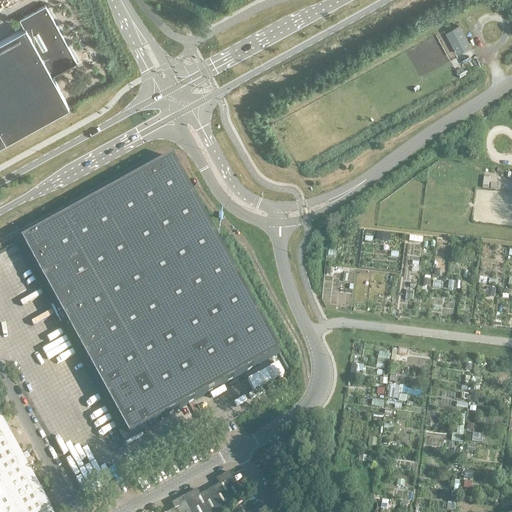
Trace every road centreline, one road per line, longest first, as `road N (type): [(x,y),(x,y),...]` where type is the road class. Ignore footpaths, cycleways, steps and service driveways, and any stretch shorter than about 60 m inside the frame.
road 1 (unclassified): [(511,82),(335,197),(282,219)]
road 2 (secondary): [(190,107),(386,0)]
road 3 (secondary): [(0,211),(171,116)]
road 4 (unclassified): [(321,326),(339,321),(511,342)]
road 5 (secondary): [(159,94),(0,182)]
road 6 (secondary): [(338,0),(178,85)]
road 7 (unclassified): [(171,116),(219,197),(248,217),(282,219)]
road 8 (unclassified): [(238,453),(309,405),(318,373),(308,330)]
road 9 (unclassified): [(0,379),(74,511)]
road 10 (unclassified): [(282,219),(228,176),(190,107)]
road 11 (residential): [(128,511),(238,453)]
